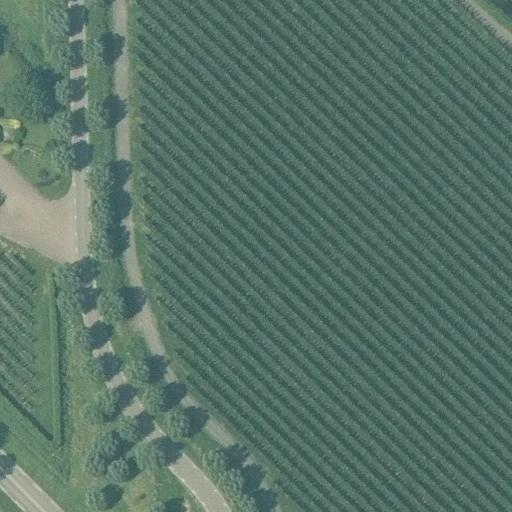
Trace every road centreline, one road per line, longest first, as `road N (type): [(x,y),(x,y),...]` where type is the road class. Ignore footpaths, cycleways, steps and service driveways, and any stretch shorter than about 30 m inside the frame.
road 1 (track): [(120,0),(124,217),(141,309),(167,378),(243,462),(272,511)]
road 2 (unclassified): [(217,511),(153,441),(104,360),(87,299),(74,0)]
